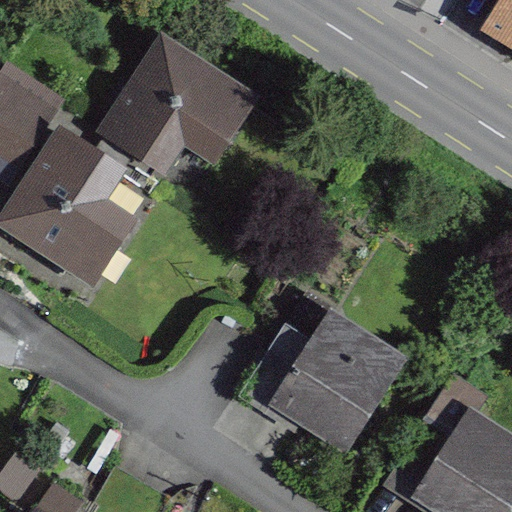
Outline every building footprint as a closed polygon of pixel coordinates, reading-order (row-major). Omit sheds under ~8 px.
[(511,0),(497,0),(479,30),(511,50),(511,0)] [(184,145),(213,164),(259,95),(162,31),(96,130),(164,175),(184,145)] [(0,134),(37,80),(8,61),(0,71),(0,134)] [(66,99),(37,80),(0,134),(0,178),(9,184),(66,99)] [(129,169),(58,124),(0,213),(0,227),(92,287),(138,217),(110,199),(129,169)] [(408,356),(306,290),(238,395),(266,414),(270,406),(344,454),(408,356)] [(435,511),(510,511),(511,509),(511,432),(480,411),(490,395),(455,372),(425,417),(450,433),(410,495),(435,511)] [(73,430),(54,417),(40,436),(59,450),(73,430)] [(0,472),(0,489),(17,502),(40,470),(14,452),(0,472)] [(54,484),(39,506),(36,504),(30,511),(78,511),(84,504),(54,484)]
